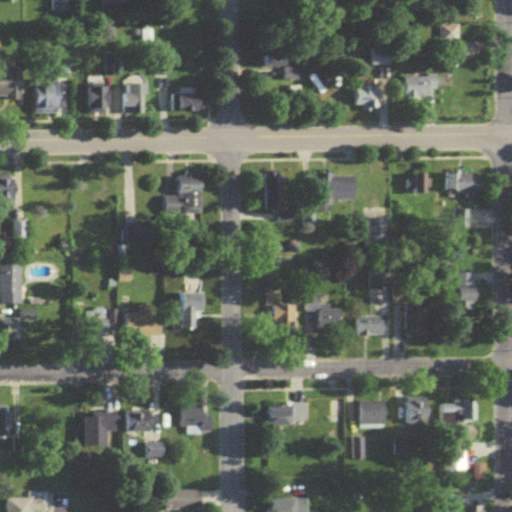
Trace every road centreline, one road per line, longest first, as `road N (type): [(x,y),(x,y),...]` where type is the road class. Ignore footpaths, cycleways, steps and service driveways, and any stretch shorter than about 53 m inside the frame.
road 1 (residential): [(511,367),(0,376)]
road 2 (residential): [(0,148),(511,139)]
road 3 (residential): [(229,511),(225,0)]
road 4 (residential): [(504,511),(502,0)]
